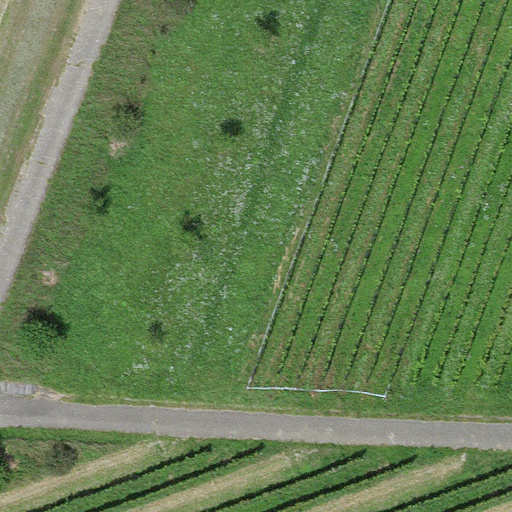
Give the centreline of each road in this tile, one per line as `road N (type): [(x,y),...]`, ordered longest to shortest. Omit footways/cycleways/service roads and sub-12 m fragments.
road 1 (track): [(511,434),(0,403)]
road 2 (track): [(0,255),(95,0)]
